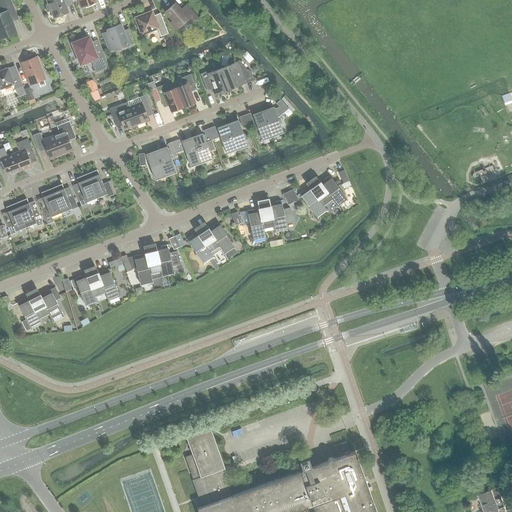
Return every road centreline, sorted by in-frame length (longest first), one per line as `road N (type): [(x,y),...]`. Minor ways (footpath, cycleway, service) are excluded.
road 1 (secondary): [(14,461),(449,296)]
road 2 (secondary): [(449,296),(331,322),(8,441)]
road 3 (residential): [(160,225),(338,155)]
road 4 (residential): [(108,150),(268,88)]
road 5 (residential): [(0,287),(160,225)]
road 6 (residential): [(108,150),(43,36)]
